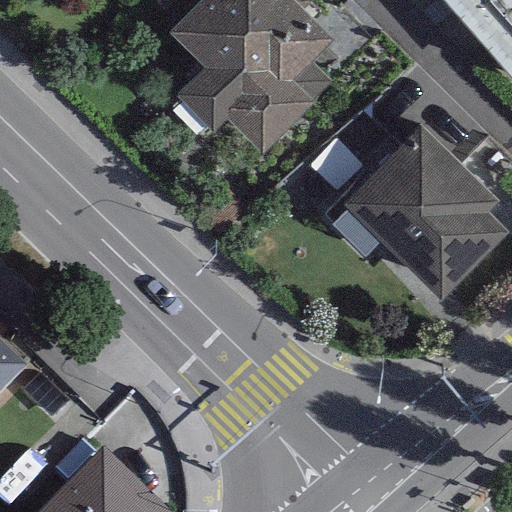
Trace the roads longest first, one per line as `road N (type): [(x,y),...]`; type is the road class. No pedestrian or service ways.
road 1 (residential): [(363,506),(0,151)]
road 2 (residential): [(511,376),(363,506)]
road 3 (residential): [(511,127),(383,0)]
